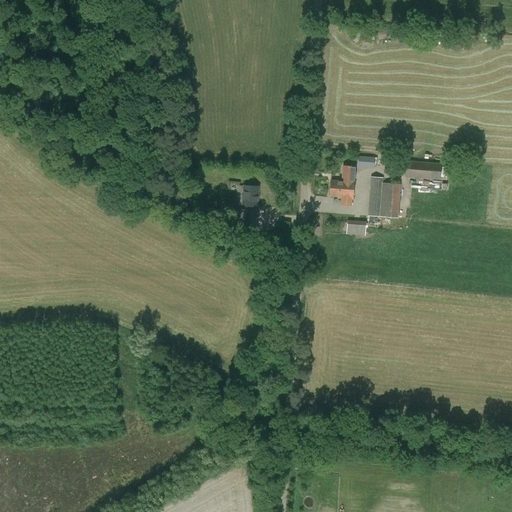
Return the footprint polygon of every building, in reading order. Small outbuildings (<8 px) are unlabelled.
[(458,35),(458,40),(457,49),(463,50),(465,50),(469,50),(470,35),(458,35)] [(358,167),(373,168),(374,157),(359,156),(358,167)] [(441,163),(408,161),(407,177),(440,179),(441,163)] [(340,197),(340,198),(352,199),(354,167),(342,166),(341,181),(330,181),(329,196),(340,197)] [(371,177),(368,215),(380,216),(381,208),(383,183),(383,178),(371,177)] [(381,208),(380,216),(397,218),(400,184),(383,183),(381,208)] [(259,185),(243,184),(242,206),(258,206),(259,185)] [(249,210),(235,209),(235,217),(248,218),(249,210)] [(347,221),(346,234),(365,235),(366,222),(347,221)]
